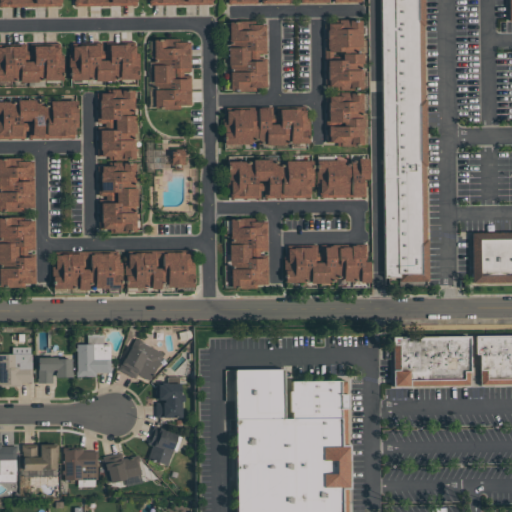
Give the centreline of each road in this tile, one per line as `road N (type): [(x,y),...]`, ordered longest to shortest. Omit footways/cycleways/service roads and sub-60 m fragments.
road 1 (residential): [(0,309),(511,309)]
road 2 (residential): [(209,245),(44,247),(40,150),(1,151)]
road 3 (residential): [(209,23),(210,309)]
road 4 (residential): [(210,210),(358,208),(359,239),(275,239)]
road 5 (residential): [(211,99),(320,99),(316,12),(355,12)]
road 6 (residential): [(0,25),(209,23)]
road 7 (residential): [(88,99),(90,246)]
